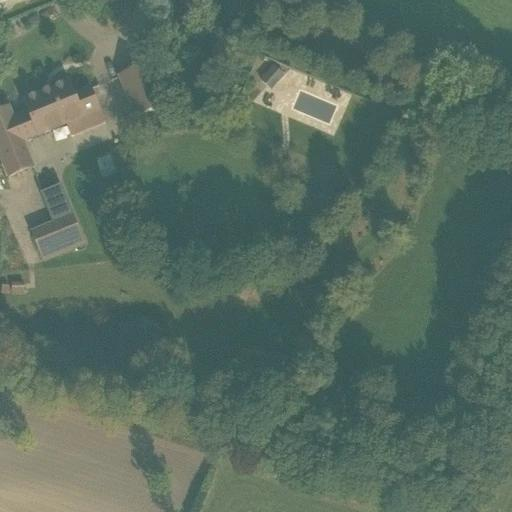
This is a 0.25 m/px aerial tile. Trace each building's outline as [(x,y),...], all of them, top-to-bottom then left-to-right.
[(137,119),(164,108),(147,66),(120,77),(137,119)] [(284,77),(273,66),(268,71),(280,82),(284,77)] [(72,138),(104,124),(90,89),(74,95),(69,83),(24,102),(29,114),(13,120),(8,108),(0,111),(0,154),(9,178),(36,167),(27,142),(67,125),(72,138)] [(85,244),(74,216),(32,233),(43,261),(85,244)] [(24,284),(12,284),(12,295),(24,295),(24,284)] [(235,372),(283,385),(289,363),(241,350),(235,372)]
